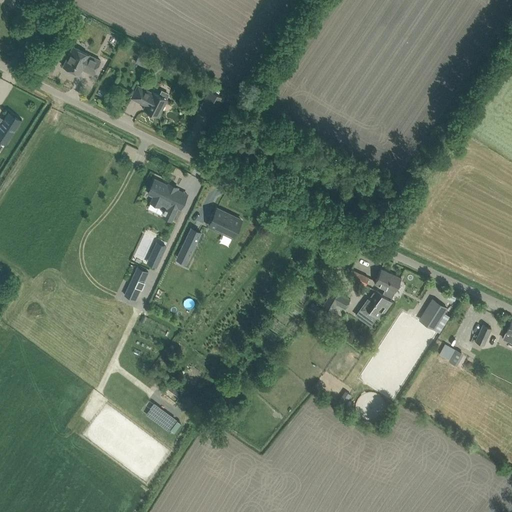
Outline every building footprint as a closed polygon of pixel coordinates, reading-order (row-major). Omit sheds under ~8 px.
[(73,46),(68,57),(63,66),(79,74),(82,68),(86,69),(85,71),(93,75),(101,60),(73,46)] [(148,68),(152,59),(141,53),(136,62),(148,68)] [(158,117),(167,99),(170,93),(162,90),(159,95),(153,92),(152,94),(138,86),(133,97),(147,105),(144,110),(158,117)] [(214,115),(224,98),(210,90),(200,108),(214,115)] [(0,140),(2,142),(2,141),(6,143),(6,144),(8,142),(7,142),(11,137),(13,133),(16,128),(22,119),(21,119),(21,120),(8,112),(9,111),(8,111),(3,120),(3,121),(0,119),(0,140)] [(122,156),(142,164),(146,156),(138,152),(139,148),(127,144),(122,156)] [(150,189),(148,193),(150,194),(154,196),(162,200),(159,206),(165,209),(163,212),(165,213),(163,216),(172,220),(179,204),(185,193),(177,189),(168,185),(155,179),(150,188),(150,189)] [(212,218),(208,225),(234,237),(242,220),(216,208),(213,215),(212,218)] [(191,227),(179,253),(189,258),(201,232),(191,227)] [(157,242),(151,254),(160,258),(166,246),(157,242)] [(170,266),(165,276),(173,279),(177,269),(170,266)] [(138,267),(125,295),(136,300),(141,288),(142,289),(144,282),(148,272),(138,267)] [(381,268),(375,283),(385,288),(383,293),(392,298),(402,278),(381,268)] [(351,269),(347,277),(365,285),(369,277),(351,269)] [(341,294),(343,291),(335,286),(324,305),(333,310),(337,303),(345,308),(350,299),(341,294)] [(377,317),(379,319),(392,302),(377,291),(368,303),(366,302),(361,309),(366,313),(362,319),(371,326),(377,317)] [(435,300),(422,321),(434,329),(447,308),(435,300)] [(511,319),(503,338),(511,342),(511,319)] [(483,324),(479,333),(475,341),(484,345),(491,328),(483,324)] [(446,342),(440,354),(458,363),(464,351),(446,342)] [(165,411),(157,422),(167,430),(176,419),(165,411)]
